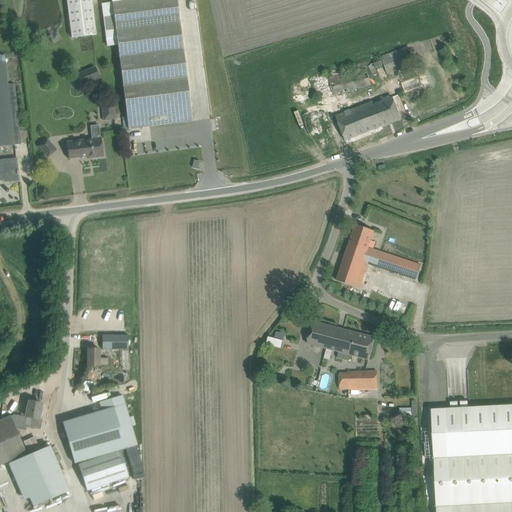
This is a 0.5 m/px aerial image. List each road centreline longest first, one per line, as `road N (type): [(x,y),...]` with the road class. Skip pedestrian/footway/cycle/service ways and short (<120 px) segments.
road 1 (unclassified): [(0,220),(272,182),(346,162)]
road 2 (unclassified): [(511,335),(414,337),(318,293),(349,179),(346,162)]
